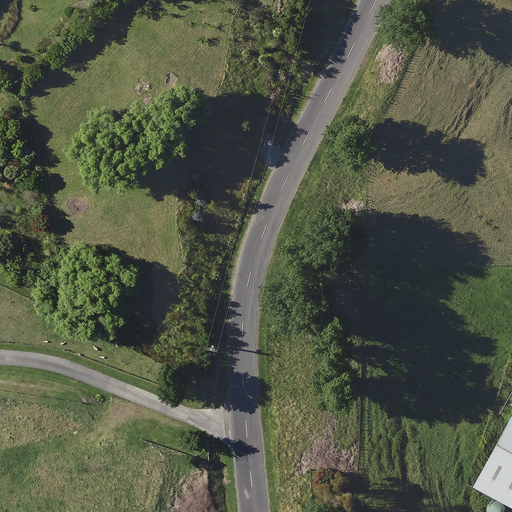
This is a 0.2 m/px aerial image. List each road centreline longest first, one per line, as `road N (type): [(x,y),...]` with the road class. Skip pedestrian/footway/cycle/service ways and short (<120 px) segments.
road 1 (residential): [(376,0),(278,193),(250,268),(241,358),(253,511)]
road 2 (unknown): [(248,450),(0,364)]
